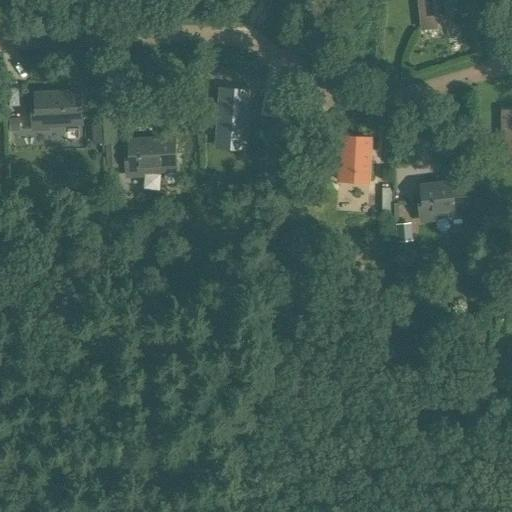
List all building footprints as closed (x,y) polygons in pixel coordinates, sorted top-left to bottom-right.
[(450,0),(419,0),(423,28),(453,25),(450,0)] [(244,138),(248,91),(222,89),(219,136),(244,138)] [(39,108),(34,108),(35,129),(47,128),(47,125),(80,123),(79,93),(38,95),(39,108)] [(343,138),(340,181),(370,184),(373,140),(343,138)] [(132,154),(128,155),(129,175),(141,175),(141,172),(174,170),(173,140),(132,142),(132,154)] [(273,173),(277,165),(268,160),(264,169),(273,173)] [(425,199),(421,200),(423,220),(435,219),(435,216),(468,213),(465,183),(424,187),(425,199)] [(392,187),(381,187),(381,213),(392,213),(392,187)] [(398,226),(399,241),(411,241),(410,225),(398,226)]
